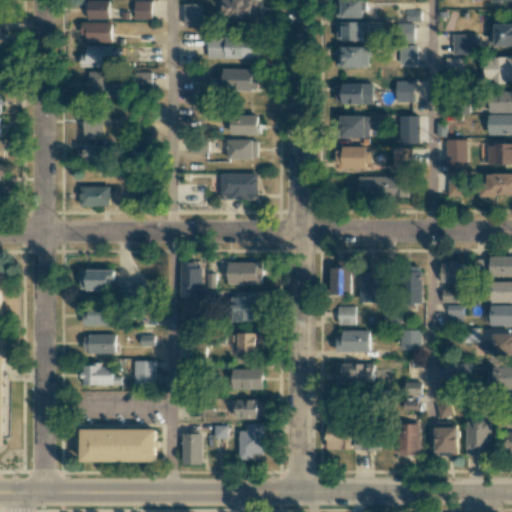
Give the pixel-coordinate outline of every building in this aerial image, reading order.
[(109,0),(87,0),(87,18),(109,18),(109,0)] [(151,19),(152,0),(138,0),(134,0),(134,19),(151,19)] [(257,0),(221,0),(222,21),(258,20),(257,0)] [(336,0),(336,17),(366,17),(366,0),(336,0)] [(202,4),(183,4),(184,25),(202,25),(202,4)] [(421,9),(406,9),(406,20),(421,21),(421,9)] [(112,22),(81,21),(81,34),(86,34),(86,42),(112,42),(112,22)] [(369,22),(337,22),(337,40),(363,40),(364,32),(369,32),(369,22)] [(496,46),(511,45),(511,23),(495,24),(496,46)] [(453,54),(479,54),(479,34),(453,34),(453,54)] [(208,59),(259,58),(258,36),(207,37),(208,59)] [(80,66),(112,66),(112,45),(87,45),(87,54),(81,54),(80,66)] [(368,46),(336,46),(336,67),(368,67),(368,46)] [(418,64),(418,46),(400,46),(400,64),(418,64)] [(511,81),(511,56),(482,57),(482,82),(511,81)] [(465,58),(446,57),(446,76),(465,76),(465,58)] [(258,90),(258,69),(222,68),(222,90),(258,90)] [(89,70),(88,95),(109,96),(110,72),(89,70)] [(151,71),(137,72),(137,86),(152,86),(151,71)] [(414,102),(414,80),(396,80),(396,101),(414,102)] [(373,104),(373,84),(334,83),(334,103),(373,104)] [(511,91),(490,91),(490,112),(511,111),(511,91)] [(83,135),(105,134),(104,113),(82,113),(83,135)] [(488,134),(511,134),(511,114),(488,114),(488,134)] [(259,134),(258,115),(231,115),(232,135),(259,134)] [(340,116),(341,137),(370,136),(369,115),(340,116)] [(399,115),(400,143),(419,142),(419,115),(399,115)] [(227,139),(227,159),(257,160),(258,140),(227,139)] [(467,139),(447,139),(447,168),(467,169),(467,139)] [(134,158),(151,157),(150,142),(133,142),(134,158)] [(511,163),(511,143),(488,144),(488,164),(511,163)] [(105,160),(104,144),(80,145),(80,161),(105,160)] [(336,147),(336,167),(372,167),(373,148),(336,147)] [(412,147),(393,147),(394,166),(412,166),(412,147)] [(464,195),(465,172),(448,171),(448,194),(464,195)] [(222,204),(230,204),(230,199),(258,199),(258,173),(221,174),(222,204)] [(484,196),(511,195),(511,173),(483,174),(484,196)] [(397,176),(359,176),(359,196),(409,197),(409,181),(397,181),(397,176)] [(81,205),(104,206),(104,186),(81,185),(81,205)] [(511,256),(490,256),(489,275),(511,275),(511,256)] [(330,294),(352,294),(351,260),(337,260),(337,267),(330,267),(330,294)] [(262,284),(262,261),(228,262),(228,284),(262,284)] [(441,263),(441,282),(463,282),(463,262),(441,263)] [(202,297),(202,264),(181,263),(181,296),(202,297)] [(423,303),(422,266),(407,266),(408,303),(423,303)] [(114,269),(79,270),(80,290),(109,290),(109,281),(115,281),(114,269)] [(361,302),(381,301),(381,283),(385,283),(384,271),(360,272),(361,302)] [(142,280),(118,281),(118,298),(143,297),(142,280)] [(511,280),(489,281),(489,302),(511,301),(511,280)] [(457,302),(457,289),(442,289),(443,302),(457,302)] [(258,322),(258,312),(262,312),(263,297),(232,296),(232,321),(258,322)] [(464,305),(448,304),(447,319),(463,320),(464,305)] [(83,325),(114,324),(113,305),(83,306),(83,325)] [(511,305),(490,305),(490,325),(511,324),(511,305)] [(355,306),(338,306),(338,324),(356,324),(355,306)] [(479,328),(462,328),(462,342),(480,342),(479,328)] [(422,330),(401,329),(401,349),(421,350),(422,330)] [(336,337),(337,352),(371,351),(370,330),(342,330),(342,337),(336,337)] [(232,333),(232,342),(238,342),(238,351),(262,351),(262,333),(232,333)] [(511,333),(494,333),(494,344),(485,343),(485,354),(511,354),(511,333)] [(116,353),(115,334),(83,335),(83,353),(116,353)] [(156,360),(134,360),(134,387),(156,387),(156,360)] [(337,364),(337,384),(374,384),(374,363),(337,364)] [(471,363),(443,363),(443,378),(471,378),(471,363)] [(113,377),(113,365),(82,365),(82,385),(121,385),(121,376),(113,377)] [(511,388),(511,366),(494,367),(495,389),(511,388)] [(263,369),(232,368),(231,388),(263,389),(263,369)] [(405,394),(422,394),(422,382),(406,381),(405,394)] [(262,399),(236,400),(237,419),(263,418),(262,399)] [(437,404),(439,418),(452,415),(450,402),(437,404)] [(466,421),(466,455),(491,455),(491,421),(466,421)] [(239,430),(239,459),(264,459),(263,423),(246,423),(246,430),(239,430)] [(420,455),(420,423),(400,423),(400,455),(420,455)] [(436,452),(458,451),(458,426),(436,427),(436,452)] [(350,449),(350,427),(332,427),(331,449),(350,449)] [(83,430),(158,430),(158,461),(83,461),(83,430)] [(380,451),(381,432),(355,431),(355,450),(380,451)] [(203,464),(203,433),(183,433),(183,464),(203,464)]
